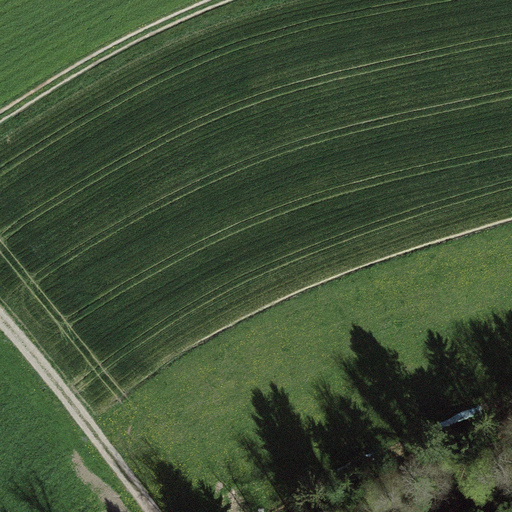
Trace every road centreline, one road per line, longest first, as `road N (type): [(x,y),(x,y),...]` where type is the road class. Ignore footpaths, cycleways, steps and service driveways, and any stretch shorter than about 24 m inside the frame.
road 1 (track): [(227,0),(97,47),(0,114)]
road 2 (track): [(0,323),(144,511)]
